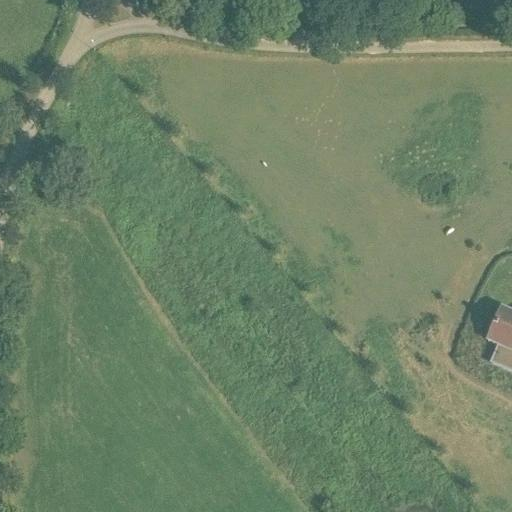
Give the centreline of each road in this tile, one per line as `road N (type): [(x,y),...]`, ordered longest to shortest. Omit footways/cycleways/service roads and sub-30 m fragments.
road 1 (unclassified): [(0,407),(4,230),(18,150),(76,47)]
road 2 (unclassified): [(511,44),(266,46),(155,23)]
